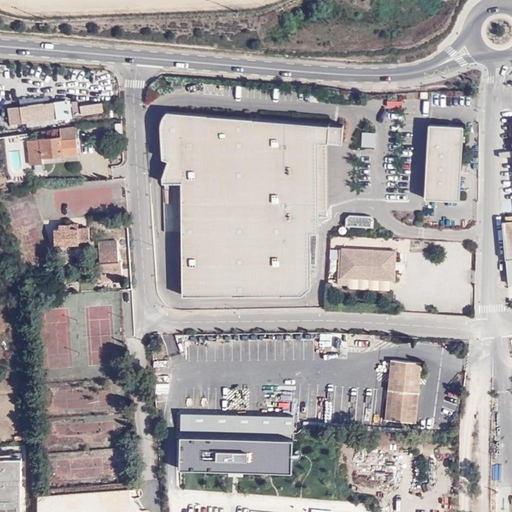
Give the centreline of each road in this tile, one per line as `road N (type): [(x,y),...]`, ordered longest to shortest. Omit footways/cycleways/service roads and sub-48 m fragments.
road 1 (residential): [(486,325),(163,320),(148,310),(138,56)]
road 2 (secondary): [(440,64),(332,74),(138,56)]
road 3 (residential): [(496,79),(486,325)]
road 4 (residential): [(486,325),(463,458),(463,511)]
road 5 (secondary): [(138,56),(0,46)]
